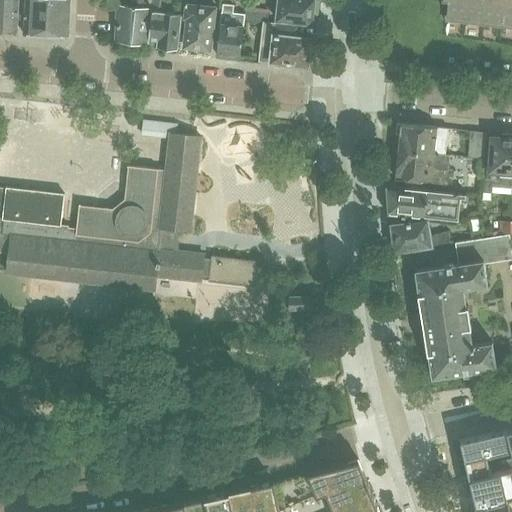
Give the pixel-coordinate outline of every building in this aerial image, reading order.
[(18,0),(0,0),(0,26),(1,26),(1,30),(8,31),(9,27),(16,28),(18,0)] [(46,35),(48,0),(26,0),(24,34),(46,35)] [(48,0),(46,35),(69,37),(70,0),(48,0)] [(131,0),(131,6),(119,4),(115,39),(117,40),(119,43),(125,43),(127,41),(147,43),(148,29),(150,29),(152,8),(153,0),(131,0)] [(153,0),(152,8),(150,29),(152,29),(151,41),(160,42),(160,44),(163,45),(165,48),(171,49),(174,46),(177,47),(180,13),(163,11),(164,0),(153,0)] [(185,0),(183,16),(188,17),(185,45),(196,47),(198,52),(205,53),(209,48),(211,49),(216,7),(196,4),(196,0),(185,0)] [(278,0),(276,19),(312,23),(313,13),(318,14),(319,0),(278,0)] [(511,0),(449,0),(447,20),(511,27),(511,0)] [(241,56),(244,19),(245,14),(233,13),(234,4),(223,3),(222,12),(221,12),(217,54),(227,55),(230,59),(235,59),(238,56),(241,56)] [(244,19),(265,21),(268,21),(270,8),(246,6),(245,14),(244,19)] [(277,65),(284,66),(288,63),(303,64),(309,59),(310,51),(309,51),(310,38),(297,36),(299,25),(268,21),(265,21),(261,59),(273,60),(277,65)] [(204,253),(176,250),(179,228),(191,230),(201,136),(176,134),(178,123),(145,120),(144,134),(172,137),(168,170),(128,165),(128,167),(130,167),(128,180),(126,199),(114,209),(95,207),(82,205),(82,203),(81,203),(78,229),(70,228),(70,226),(62,225),(66,194),(7,187),(7,188),(0,187),(0,250),(9,251),(7,271),(155,289),(157,274),(201,279),(201,275),(209,276),(208,281),(256,286),(259,260),(211,255),(210,259),(203,258),(204,253)] [(399,133),(398,148),(435,152),(437,126),(397,122),(395,132),(399,133)] [(491,192),(491,188),(511,189),(511,181),(511,134),(502,133),(500,136),(491,135),(490,158),(488,158),(487,177),(482,177),(481,191),(491,192)] [(435,152),(398,148),(395,176),(396,177),(396,176),(430,180),(430,186),(451,188),(453,169),(448,169),(450,154),(435,152)] [(387,214),(423,218),(456,221),(458,203),(464,203),(465,194),(386,186),(387,214)] [(501,234),(511,233),(511,219),(502,219),(501,234)] [(409,222),(391,225),(391,227),(389,229),(389,238),(392,239),(394,250),(449,242),(448,232),(429,235),(427,223),(410,225),(409,222)] [(455,242),(459,262),(416,269),(420,294),(418,294),(427,353),(429,353),(432,376),(495,366),(492,342),(474,344),(474,343),(471,343),(469,327),(471,327),(468,305),(465,305),(462,287),(486,284),(483,261),(511,256),(511,243),(511,234),(455,242)] [(314,308),(314,300),(313,295),(290,295),(290,309),(314,308)] [(507,428),(460,439),(469,478),(490,473),(490,472),(486,454),(511,448),(507,428)] [(348,462),(308,472),(317,494),(321,493),(321,491),(364,473),(363,469),(358,456),(348,460),(348,462)] [(490,473),(469,478),(475,505),(511,496),(511,467),(490,472),(490,473)] [(280,511),(328,511),(321,493),(317,494),(308,472),(274,481),(280,511)] [(321,493),(328,511),(330,511),(373,495),(364,473),(321,491),(321,493)] [(250,486),(256,511),(280,511),(274,481),(250,486)] [(256,511),(250,486),(228,491),(232,511),(256,511)] [(232,511),(228,491),(206,496),(209,511),(232,511)] [(330,511),(379,511),(373,495),(330,511)] [(209,511),(206,496),(183,501),(185,511),(209,511)] [(510,511),(507,498),(475,505),(476,511),(510,511)] [(185,511),(183,501),(161,506),(162,511),(185,511)]
